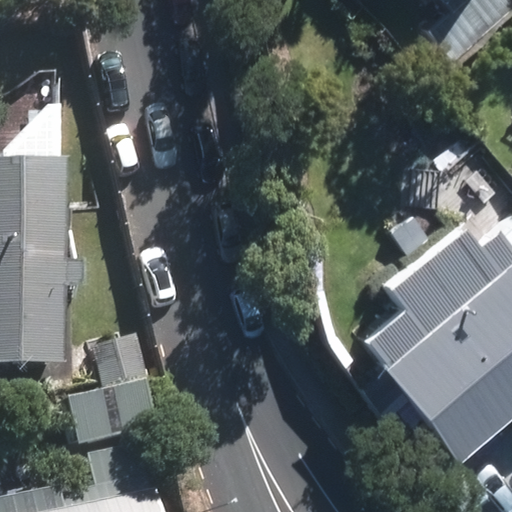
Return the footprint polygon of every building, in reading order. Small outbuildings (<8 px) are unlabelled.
[(55,160),(0,161),(0,359),(61,358),(55,160)] [(511,247),(500,231),(361,333),(442,443),(511,392),(511,247)] [(127,336),(91,347),(103,389),(139,379),(127,336)] [(131,396),(60,414),(67,443),(139,425),(131,396)] [(130,511),(123,486),(26,511),(130,511)]
